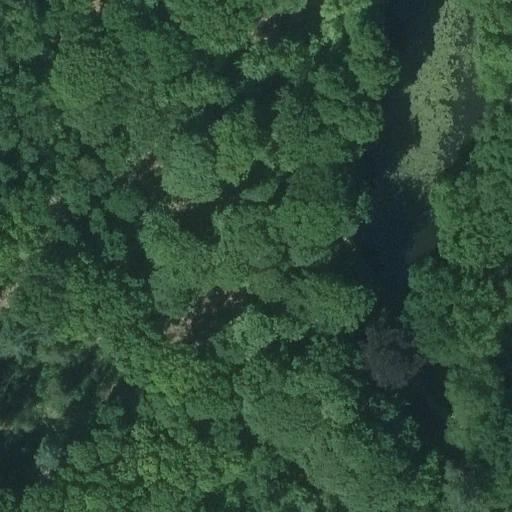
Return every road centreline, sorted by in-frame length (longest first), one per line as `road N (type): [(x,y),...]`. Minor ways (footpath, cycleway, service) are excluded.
road 1 (track): [(365,511),(202,379),(0,236)]
road 2 (track): [(75,0),(175,74),(268,191),(324,281),(356,301)]
road 3 (track): [(388,359),(329,402),(266,428),(14,511)]
road 4 (track): [(375,0),(352,88),(342,203),(356,301),(388,359)]
road 5 (track): [(388,359),(428,409),(511,462)]
road 6 (track): [(511,255),(388,359)]
